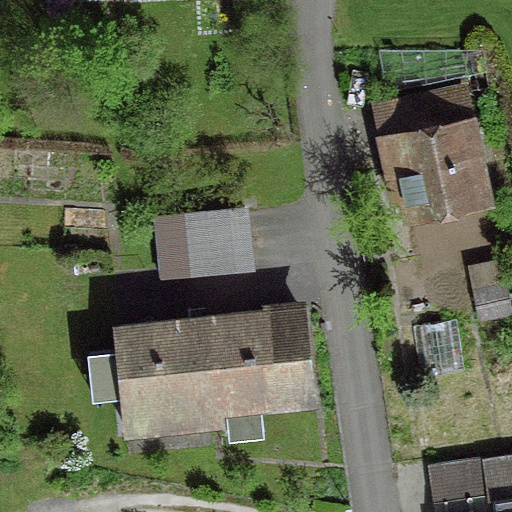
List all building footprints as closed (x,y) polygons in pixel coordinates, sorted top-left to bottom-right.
[(393,154),(379,157),(388,201),(402,198),(405,214),(480,198),(458,95),(383,110),(393,154)] [(246,267),(240,210),(183,216),(189,273),(246,267)] [(504,310),(499,286),(469,292),(474,316),(504,310)] [(214,408),(303,399),(293,308),(114,327),(110,292),(68,297),(81,422),(123,417),(124,428),(216,419),(214,408)] [(481,463),(426,471),(431,511),(511,511),(511,468),(482,473),(481,463)]
